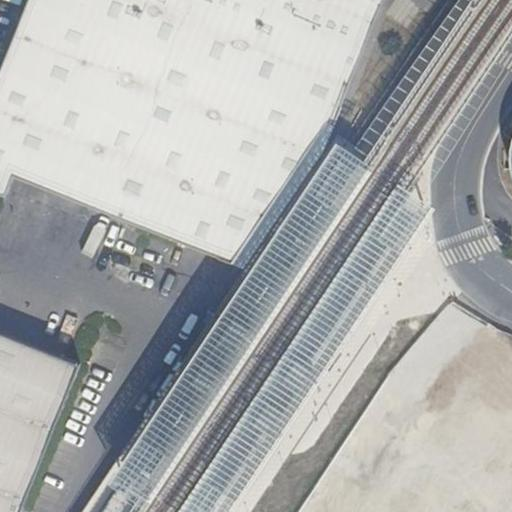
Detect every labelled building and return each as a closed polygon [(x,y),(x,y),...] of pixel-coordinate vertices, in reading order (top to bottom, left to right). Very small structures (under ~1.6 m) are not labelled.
[(2,175),(231,271),(241,256),(270,214),(310,156),(337,95),(339,90),(376,1),(377,0),(20,0),(8,30),(0,47),(0,180),(1,177),(2,175)] [(344,143),(116,483),(142,501),(153,509),(382,168),(371,161),(344,143)] [(404,183),(182,511),(237,511),(441,208),(414,190),(404,183)] [(226,473),(235,479),(267,431),(272,434),(314,372),(308,368),(340,321),(331,315),(326,321),(277,289),(282,282),(273,276),(241,325),(235,321),(194,383),(200,386),(184,409),(177,404),(105,511),(135,511),(142,501),(183,441),(227,470),(226,473)] [(0,511),(64,363),(0,335),(0,511)] [(511,511),(511,369),(481,350),(379,511),(511,511)]
